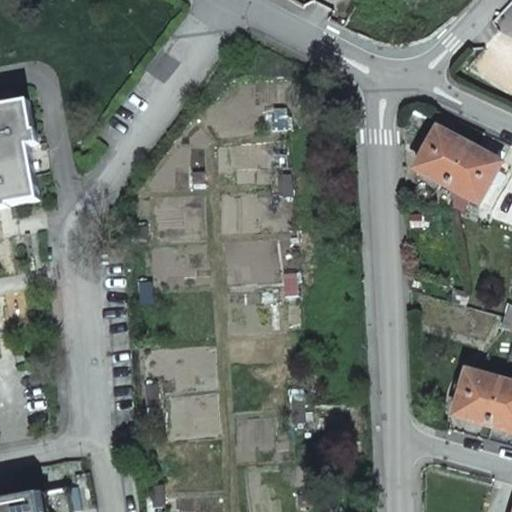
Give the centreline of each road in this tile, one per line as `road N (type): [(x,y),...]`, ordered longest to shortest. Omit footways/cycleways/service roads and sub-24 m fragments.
road 1 (residential): [(393,424),(382,135),(394,86)]
road 2 (residential): [(394,86),(230,0)]
road 3 (residential): [(394,86),(443,52),(491,0)]
road 4 (residential): [(511,135),(394,86)]
road 5 (residential): [(511,458),(393,424)]
